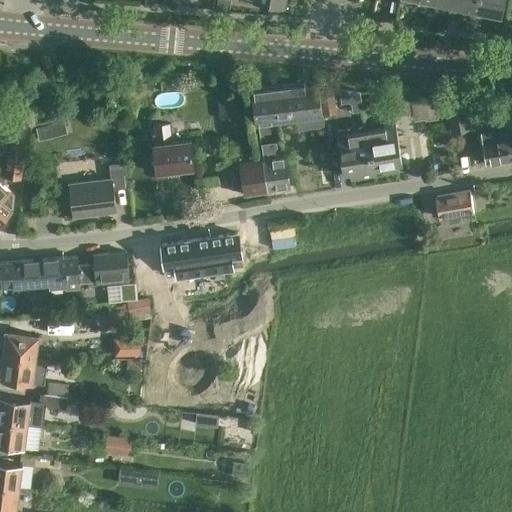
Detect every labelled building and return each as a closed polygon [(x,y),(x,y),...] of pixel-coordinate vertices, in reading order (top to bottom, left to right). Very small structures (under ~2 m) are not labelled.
[(452,0),(451,7),(476,12),(478,0),(452,0)] [(504,0),(478,0),(476,12),(501,17),(504,0)] [(306,83),(255,89),(251,90),(262,160),(267,192),(289,189),(285,157),(284,157),(279,122),(322,117),(322,116),(324,115),(321,89),(318,90),(318,86),(307,88),(306,83)] [(332,88),(321,89),(324,115),(336,114),(332,88)] [(217,100),(219,118),(247,115),(245,97),(217,100)] [(413,114),(410,99),(396,102),(398,116),(413,114)] [(466,102),(446,105),(451,133),(484,128),(480,106),(467,108),(466,102)] [(0,153),(14,138),(18,142),(26,133),(16,124),(13,127),(0,116),(0,153)] [(191,139),(171,142),(169,124),(155,126),(157,144),(154,144),(157,173),(194,168),(191,139)] [(366,130),(373,173),(395,170),(394,165),(401,164),(395,126),(366,130)] [(486,163),(511,159),(511,137),(507,138),(505,129),(481,133),(486,163)] [(373,173),(366,130),(336,135),(343,174),(350,172),(350,176),(373,173)] [(4,178),(20,179),(25,148),(9,145),(4,178)] [(267,192),(262,160),(240,164),(245,196),(267,192)] [(126,189),(123,163),(109,165),(111,179),(69,184),(73,217),(116,212),(113,190),(126,189)] [(0,223),(11,211),(7,207),(10,204),(3,198),(9,191),(0,183),(0,223)] [(470,191),(436,197),(440,217),(449,216),(450,220),(456,219),(455,215),(474,211),(470,191)] [(425,232),(434,230),(432,218),(423,220),(425,232)] [(239,231),(192,238),(194,256),(197,275),(234,269),(233,258),(243,256),(239,231)] [(192,238),(159,243),(163,268),(174,267),(176,278),(197,275),(194,256),(192,238)] [(127,276),(125,250),(94,253),(95,266),(89,267),(89,263),(77,264),(76,256),(0,263),(2,286),(49,282),(49,288),(79,286),(78,276),(96,274),(96,279),(127,276)] [(118,302),(136,300),(134,285),(116,286),(118,302)] [(91,314),(65,318),(68,334),(94,330),(91,314)] [(4,353),(4,355),(35,359),(38,335),(7,331),(5,341),(3,343),(2,351),(4,353)] [(1,359),(0,363),(0,366),(2,369),(0,379),(44,385),(47,361),(35,359),(4,355),(3,357),(1,359)] [(45,381),(44,394),(67,397),(69,384),(45,381)] [(66,409),(67,397),(44,394),(42,406),(66,409)] [(42,402),(30,401),(30,400),(0,396),(0,420),(27,424),(39,425),(42,402)] [(197,413),(196,424),(217,426),(218,416),(197,413)] [(231,416),(230,428),(253,432),(255,419),(231,416)] [(0,444),(24,448),(27,424),(0,420),(0,444)] [(133,438),(107,434),(105,452),(131,456),(133,438)] [(0,485),(19,488),(22,464),(0,461),(0,485)] [(120,469),(118,483),(136,485),(137,471),(120,469)] [(0,509),(16,511),(19,488),(0,485),(0,509)]
